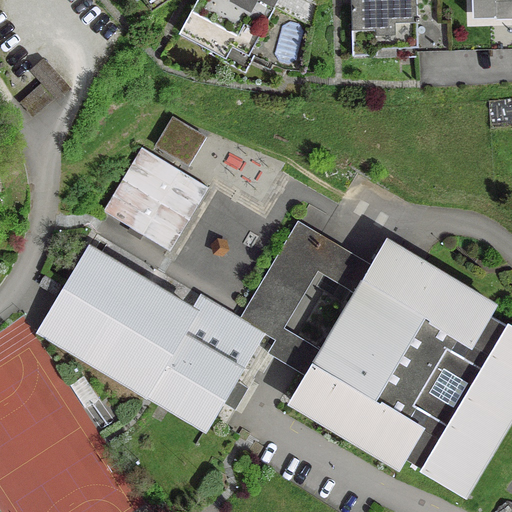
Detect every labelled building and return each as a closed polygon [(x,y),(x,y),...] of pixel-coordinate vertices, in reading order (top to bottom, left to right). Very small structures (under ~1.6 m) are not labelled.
[(272,7),(258,0),(197,0),(179,34),(202,47),(209,35),(246,55),(272,7)] [(415,19),(414,0),(348,0),(351,56),(374,55),(374,49),(416,48),(415,23),(418,23),(418,19),(415,19)] [(493,15),(511,14),(511,0),(470,0),(471,19),(493,19),(493,15)] [(30,71),(56,99),(67,90),(41,61),(30,71)] [(140,235),(165,250),(168,252),(206,188),(150,155),(140,148),(102,212),(129,228),(133,222),(144,228),(140,235)] [(492,307),(384,243),(289,401),(397,465),(402,458),(461,493),(511,406),(511,329),(507,326),(506,327),(486,316),(492,307)] [(77,265),(64,286),(38,331),(144,394),(145,393),(204,428),(193,447),(221,464),(236,438),(208,422),(238,371),(261,333),(199,297),(191,311),(160,293),(86,249),(77,265)]
